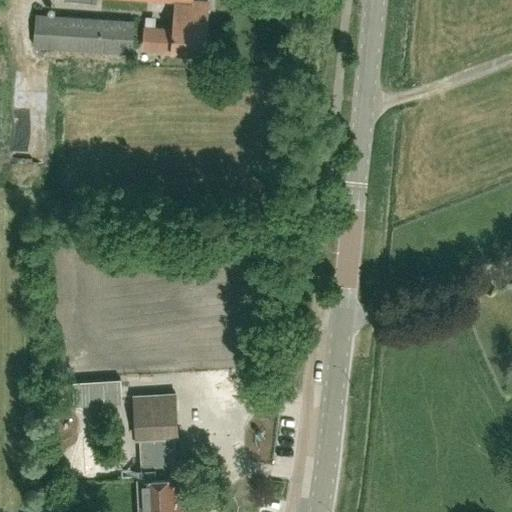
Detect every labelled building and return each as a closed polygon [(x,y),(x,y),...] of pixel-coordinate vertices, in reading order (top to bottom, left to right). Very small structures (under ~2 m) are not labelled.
[(207,2),(193,0),(192,0),(172,0),(175,0),(173,22),(172,29),(144,27),(143,48),(204,52),(206,24),(205,24),(207,2)] [(131,54),(134,22),(35,15),(33,47),(131,54)] [(73,407),(85,406),(84,381),(72,382),(73,407)] [(182,511),(180,476),(176,476),(174,437),(177,437),(175,393),(133,396),(135,439),(139,438),(141,479),(138,479),(140,511),(182,511)] [(85,470),(104,469),(102,433),(103,433),(102,412),(89,412),(89,426),(65,427),(67,460),(84,459),(85,470)] [(270,440),(268,412),(252,413),(253,440),(270,440)]
